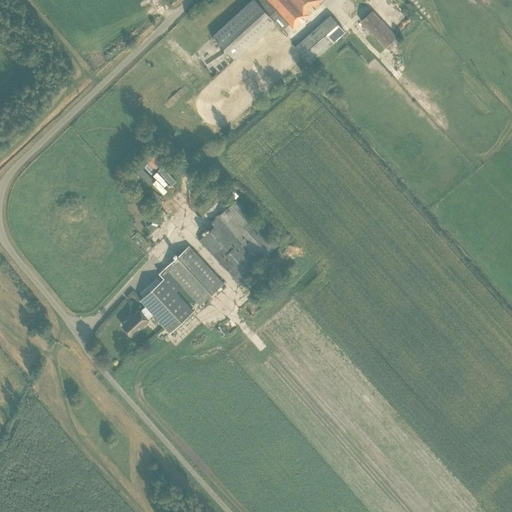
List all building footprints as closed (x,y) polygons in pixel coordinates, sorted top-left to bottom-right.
[(321,5),(320,3),(323,0),(254,0),(214,36),(236,60),(277,23),(282,30),(289,24),(294,30),(321,5)] [(395,7),(391,11),(399,19),(390,28),(396,33),(408,19),(395,7)] [(385,47),(397,37),(372,9),(360,20),(385,47)] [(345,32),(343,29),(330,15),(295,46),(310,63),(335,40),(339,45),(345,40),(341,35),(345,32)] [(186,58),(196,49),(175,27),(166,36),(186,58)] [(235,183),(238,186),(247,178),(234,165),(222,176),(232,186),(235,183)] [(250,189),(248,186),(251,183),(248,179),(239,186),(244,193),(250,189)] [(197,213),(212,201),(205,192),(196,198),(193,194),(187,198),(197,213)] [(255,204),(269,221),(278,212),(264,196),(255,204)] [(260,263),(278,246),(254,220),(254,219),(235,199),(228,206),(229,206),(218,217),(260,263)] [(159,207),(155,211),(159,216),(164,212),(159,207)] [(151,229),(162,219),(157,214),(147,224),(151,229)] [(260,263),(218,217),(211,223),(215,227),(200,240),(239,283),(239,282),(242,286),(247,281),(244,278),(260,263)] [(267,226),(272,232),(282,225),(278,218),(267,226)] [(159,273),(176,291),(182,286),(183,287),(201,305),(224,283),(188,245),(159,273)] [(273,260),(279,267),(286,261),(280,254),(273,260)] [(141,301),(147,308),(154,316),(171,334),(195,312),(165,280),(141,301)] [(148,321),(154,316),(147,308),(141,313),(139,312),(123,327),(133,338),(149,323),(148,321)] [(206,314),(197,327),(206,334),(215,321),(206,314)] [(207,348),(199,354),(205,362),(214,356),(207,348)]
